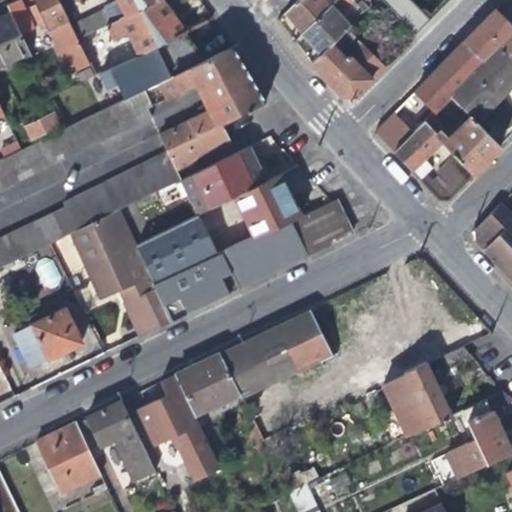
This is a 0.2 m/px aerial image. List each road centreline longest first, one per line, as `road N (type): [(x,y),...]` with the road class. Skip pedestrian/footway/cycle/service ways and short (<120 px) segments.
road 1 (residential): [(0,425),(418,226)]
road 2 (residential): [(340,138),(475,0)]
road 3 (residential): [(340,138),(226,0)]
